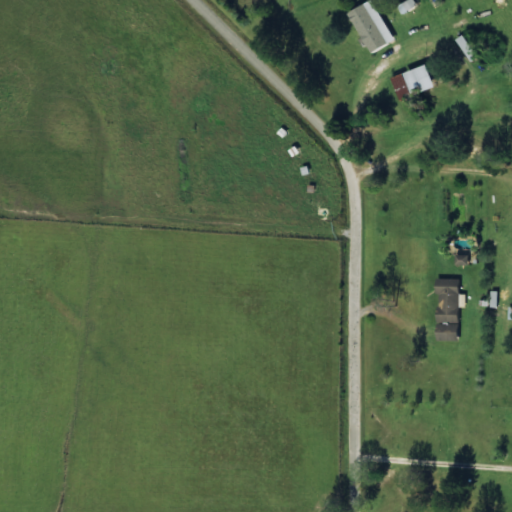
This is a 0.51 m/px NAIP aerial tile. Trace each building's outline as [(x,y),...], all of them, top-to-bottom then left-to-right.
[(376,51),(399,39),(376,0),(374,0),(353,12),(376,51)] [(405,13),(420,5),(417,0),(409,0),(401,5),(405,13)] [(440,84),(432,63),(408,72),(394,77),(402,99),(440,84)] [(460,264),(471,264),(472,254),(460,253),(460,264)] [(462,339),(462,307),(468,307),(468,293),(464,293),(464,278),(441,278),(441,339),(462,339)] [(493,307),(501,307),(501,290),(493,290),(493,307)]
